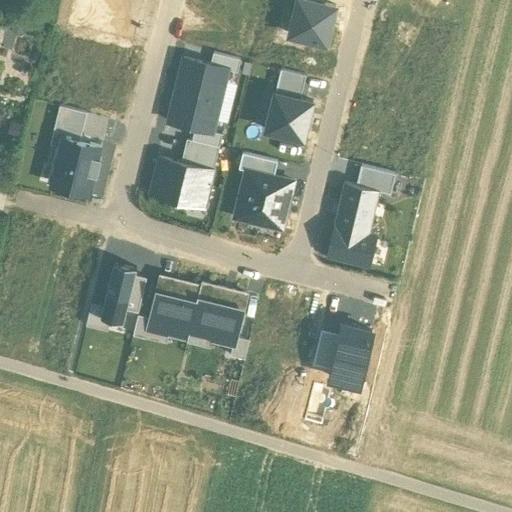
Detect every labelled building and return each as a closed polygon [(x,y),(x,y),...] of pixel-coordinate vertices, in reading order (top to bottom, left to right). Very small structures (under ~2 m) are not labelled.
[(125,25),(131,0),(81,0),(78,13),(105,20),(125,25)] [(295,0),(287,33),(327,43),(337,4),(324,1),(318,0),(295,0)] [(71,11),(68,24),(102,33),(105,20),(78,13),(71,11)] [(228,69),(184,57),(176,89),(220,100),(228,69)] [(306,75),(282,69),(276,92),(300,98),(306,75)] [(220,100),(176,89),(168,121),(212,132),(220,100)] [(267,129),(303,139),(312,102),(300,98),(276,92),(267,129)] [(404,101),(401,115),(414,118),(414,119),(424,122),(427,106),(404,101)] [(80,141),(87,112),(60,106),(50,144),(56,145),(59,136),(80,141)] [(363,106),(354,142),(379,148),(401,152),(406,154),(414,119),(414,118),(401,115),(363,106)] [(101,146),(80,141),(59,136),(56,145),(48,183),(89,193),(93,176),(96,176),(101,158),(98,157),(101,146)] [(186,138),(182,162),(213,170),(219,147),(186,138)] [(401,152),(379,148),(374,168),(396,173),(401,152)] [(273,175),(277,161),(241,152),(237,166),(243,168),(273,175)] [(160,157),(150,192),(204,206),(213,170),(160,157)] [(362,165),(357,184),(379,190),(391,192),(396,173),(374,168),(362,165)] [(294,180),(273,175),(243,168),(232,215),(282,228),(294,180)] [(327,255),(365,265),(373,232),(369,231),(379,190),(357,184),(345,181),(327,255)] [(127,309),(134,275),(136,267),(114,262),(101,316),(124,322),(127,309)] [(127,309),(139,312),(144,288),(147,277),(134,275),(127,309)] [(158,291),(151,317),(148,330),(187,339),(189,332),(200,285),(161,276),(158,291)] [(200,285),(189,332),(234,343),(246,293),(201,282),(200,285)] [(144,288),(139,312),(137,314),(151,317),(158,291),(144,288)] [(341,334),(332,368),(330,378),(359,385),(372,330),(343,324),(341,334)] [(312,363),(332,368),(341,334),(321,329),(312,363)]
